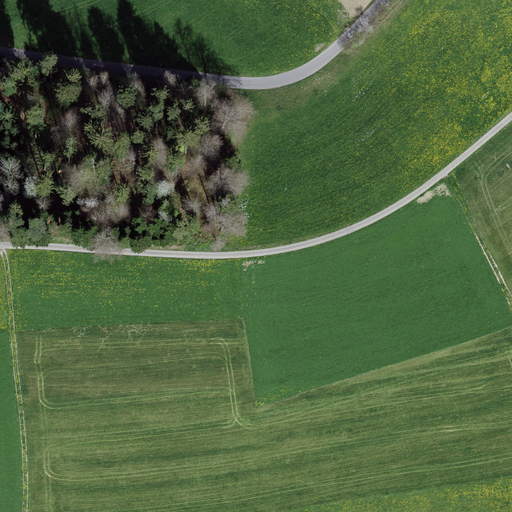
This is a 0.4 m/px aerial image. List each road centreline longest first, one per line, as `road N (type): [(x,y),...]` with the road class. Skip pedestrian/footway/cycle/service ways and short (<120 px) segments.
road 1 (track): [(511,116),(398,205),(317,240),(206,255),(0,244)]
road 2 (unclassified): [(0,50),(276,81),(325,57),(383,0)]
road 3 (track): [(4,243),(23,511)]
